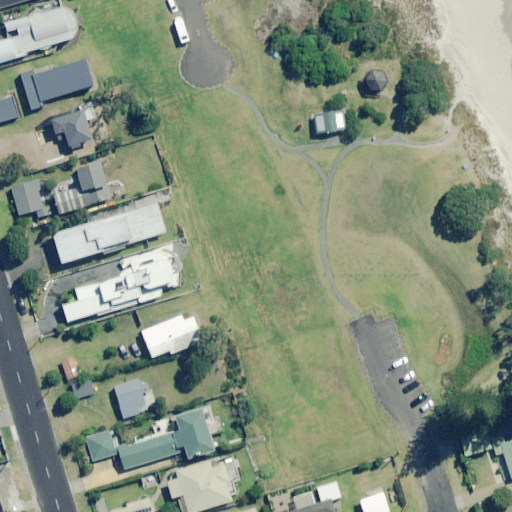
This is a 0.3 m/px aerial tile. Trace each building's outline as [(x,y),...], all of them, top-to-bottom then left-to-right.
[(0,0),(0,10),(35,0),(0,0)] [(61,9),(5,26),(9,41),(0,43),(0,64),(15,60),(28,56),(27,54),(70,41),(72,39),(74,37),(75,34),(76,32),(77,29),(77,26),(77,24),(76,21),(75,18),(73,16),(72,14),(70,12),(67,11),(65,10),(62,9),(61,10),(61,9)] [(93,88),(85,61),(35,76),(34,73),(21,77),(31,111),(44,108),(42,103),(93,88)] [(375,70),(372,70),(370,71),(369,72),(367,73),(366,75),(365,76),(364,78),(363,80),(363,82),(364,84),(364,86),(365,88),(367,90),(368,91),(370,92),(372,93),(374,93),(376,93),(378,93),(380,92),(381,91),(383,90),(384,88),(385,87),(386,85),(386,83),(386,81),(386,79),(385,77),(385,75),(383,74),(382,72),(380,71),(378,70),(376,70),(375,70)] [(0,124),(19,119),(13,98),(0,101),(0,124)] [(85,112),(45,123),(51,144),(65,141),(67,149),(92,142),(85,112)] [(343,113),(311,117),(314,137),(346,133),(343,113)] [(112,200),(100,164),(76,171),(79,179),(61,184),(63,191),(55,194),(61,215),(112,200)] [(43,210),(36,183),(11,188),(17,217),(37,212),(39,219),(52,216),(50,208),(43,210)] [(53,236),(62,265),(107,252),(108,255),(126,250),(125,247),(165,235),(157,206),(53,236)] [(175,284),(166,251),(124,262),(128,277),(76,291),(79,303),(63,307),(68,324),(163,298),(160,288),(175,284)] [(184,323),(182,317),(141,333),(152,360),(170,353),(171,356),(203,343),(194,319),(184,323)] [(79,377),(74,359),(62,363),(68,381),(79,377)] [(95,395),(90,379),(71,385),(75,401),(95,395)] [(139,386),(137,381),(113,389),(123,419),(147,412),(144,402),(151,399),(147,384),(139,386)] [(215,424),(210,408),(174,418),(179,433),(115,451),(110,433),(86,439),(93,463),(117,456),(121,472),(185,453),(187,461),(215,453),(207,427),(215,424)] [(459,437),(465,458),(496,449),(505,482),(511,480),(511,427),(488,434),(486,429),(459,437)] [(234,484),(240,482),(236,468),(226,471),(222,459),(164,476),(171,500),(179,498),(182,511),(200,511),(232,503),(230,497),(237,495),(234,484)] [(341,500),(336,483),(317,489),(322,504),(315,506),(311,493),(294,499),(298,511),(296,511),(334,511),(332,503),(341,500)] [(388,511),(383,494),(359,502),(362,511),(388,511)] [(127,511),(152,511),(149,502),(126,509),(127,511)]
